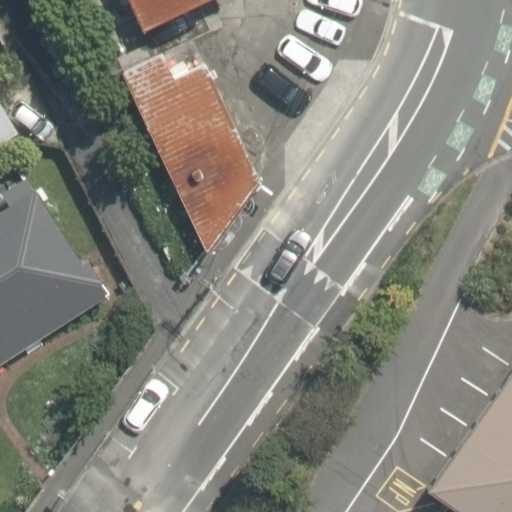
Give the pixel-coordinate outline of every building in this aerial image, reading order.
[(189,0),(125,0),(136,23),(189,0)] [(192,43),(119,80),(204,242),(257,176),(192,43)] [(0,81),(0,132),(23,118),(0,81)] [(0,366),(103,294),(16,172),(0,183),(0,366)] [(511,511),(511,373),(428,491),(457,511),(511,511)]
